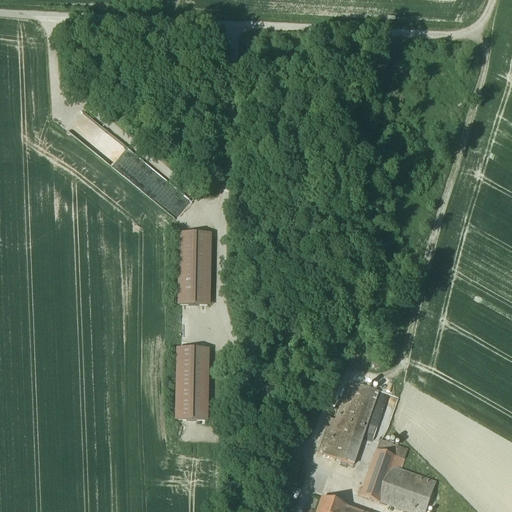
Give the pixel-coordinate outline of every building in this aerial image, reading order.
[(212,238),(180,237),(179,308),(211,308),(212,238)] [(210,353),(179,353),(179,424),(209,424),(210,353)] [(378,393),(349,383),(335,422),(329,420),(317,454),(353,466),(378,393)] [(407,453),(380,443),(361,498),(380,504),(381,503),(404,511),(425,511),(436,485),(400,472),(407,453)] [(357,511),(322,500),(318,511),(357,511)]
